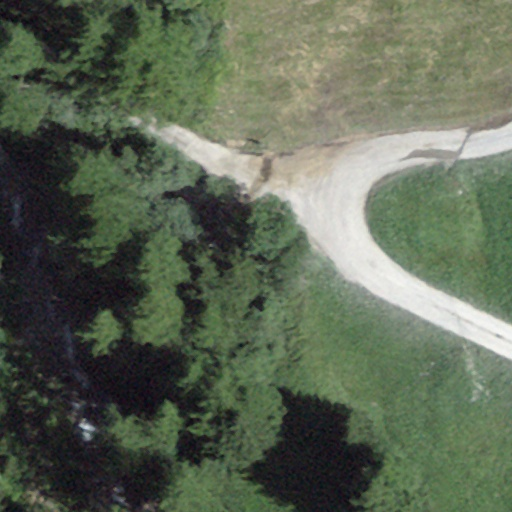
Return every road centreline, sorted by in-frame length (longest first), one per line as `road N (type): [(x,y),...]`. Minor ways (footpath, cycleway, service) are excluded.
road 1 (track): [(0,15),(328,202)]
road 2 (track): [(511,330),(356,253),(328,202)]
road 3 (track): [(328,202),(360,155),(511,121)]
